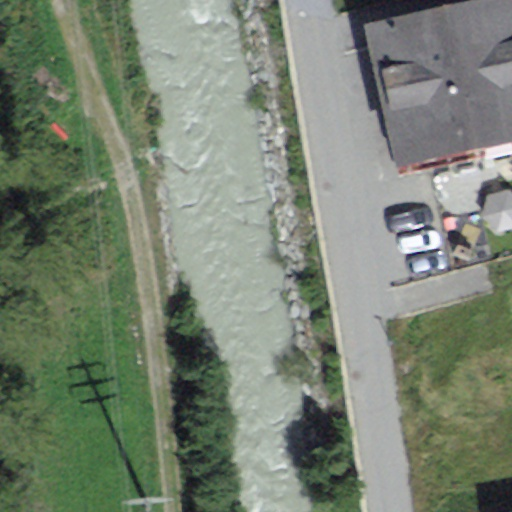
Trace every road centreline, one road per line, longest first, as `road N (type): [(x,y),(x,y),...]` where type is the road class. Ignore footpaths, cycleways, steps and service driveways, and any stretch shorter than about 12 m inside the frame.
road 1 (track): [(73,0),(92,114),(132,192),(164,382),(174,511)]
road 2 (residential): [(325,0),(401,511)]
